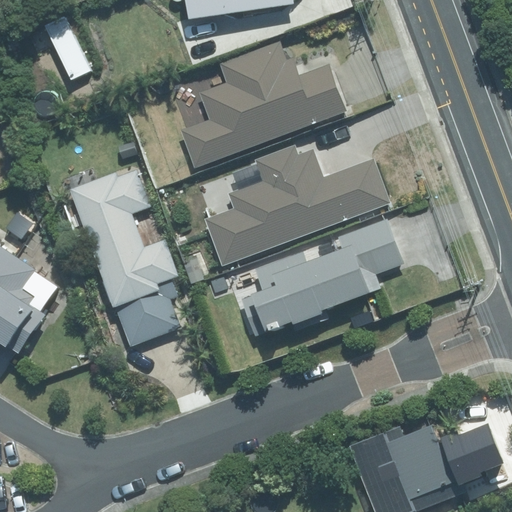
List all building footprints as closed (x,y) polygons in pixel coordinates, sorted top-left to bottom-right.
[(310,0),(204,0),(207,18),(311,3),(310,0)] [(187,131),(201,171),(356,114),(338,66),(307,77),(300,59),(292,62),(285,42),(223,64),(231,85),(206,94),(215,121),(187,131)] [(212,220),(230,270),(398,208),(381,162),(331,180),(319,150),(306,155),(302,146),(261,161),(269,182),(233,195),(239,210),(212,220)] [(146,166),(78,190),(137,351),(189,332),(177,300),(193,294),(174,241),(154,249),(142,218),(162,210),(146,166)] [(249,301),(264,341),(386,296),(379,279),(413,266),(396,220),(342,239),(348,254),(316,266),(311,251),(260,270),(269,293),(249,301)] [(0,294),(26,254),(6,241),(0,251),(0,294)] [(43,299),(47,294),(37,286),(48,269),(26,254),(0,294),(0,327),(38,353),(54,328),(47,323),(58,308),(43,299)] [(383,440),(361,447),(370,472),(376,470),(390,508),(409,501),(412,511),(414,511),(462,495),(458,482),(459,481),(448,448),(452,447),(443,424),(384,444),(383,440)]
